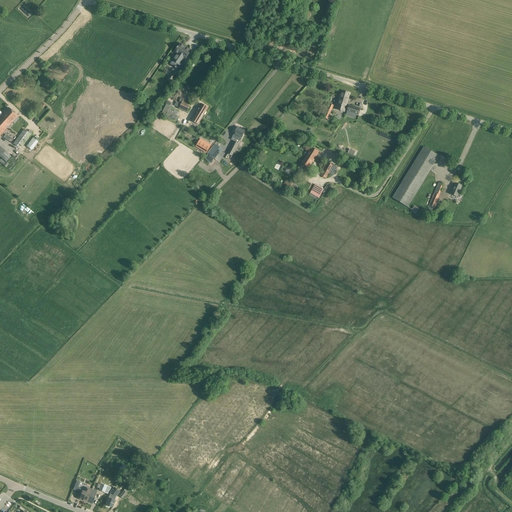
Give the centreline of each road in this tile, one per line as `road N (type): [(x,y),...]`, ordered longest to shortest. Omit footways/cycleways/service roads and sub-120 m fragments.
road 1 (unclassified): [(511,131),(85,0)]
road 2 (unknown): [(332,177),(373,191),(429,106)]
road 3 (unclassified): [(0,90),(84,0)]
